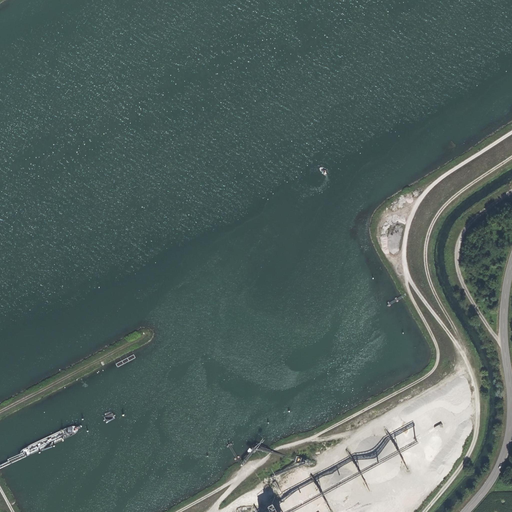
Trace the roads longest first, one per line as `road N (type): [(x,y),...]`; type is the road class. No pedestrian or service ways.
road 1 (track): [(511,129),(412,205),(406,284),(435,342),(432,370),(276,448),(236,478)]
road 2 (track): [(405,268),(465,348),(434,293),(428,234),(444,207),(511,157)]
road 3 (track): [(511,193),(458,240),(457,271),(505,350)]
road 4 (track): [(465,348),(481,403),(476,434),(469,456),(425,511)]
road 5 (tertiary): [(511,263),(505,302),(511,408)]
